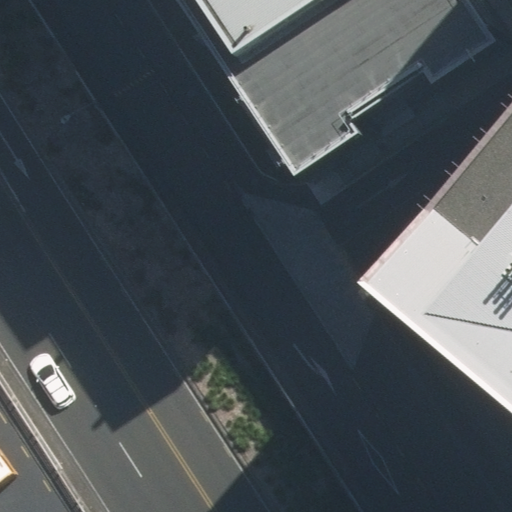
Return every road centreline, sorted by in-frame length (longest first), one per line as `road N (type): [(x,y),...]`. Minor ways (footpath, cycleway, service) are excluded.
road 1 (secondary): [(92,0),(432,511)]
road 2 (secondary): [(0,129),(244,511)]
road 3 (secondary): [(171,511),(0,259)]
